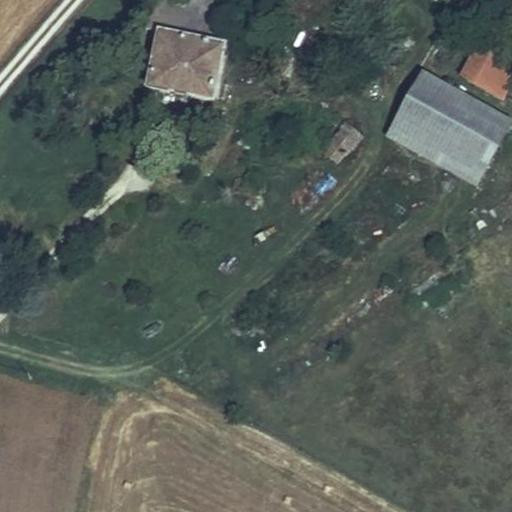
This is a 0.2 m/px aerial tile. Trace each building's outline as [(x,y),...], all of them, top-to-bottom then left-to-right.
[(205,57),(214,12),(173,5),(170,23),(144,16),(136,47),(154,51),(143,110),(205,120),(214,60),(205,57)] [(457,79),(479,92),(499,61),(478,48),(457,79)] [(511,68),(499,61),(479,92),(496,102),(511,78),(511,68)] [(500,128),(412,78),(388,123),(476,172),(500,128)] [(350,158),(366,123),(343,112),(328,149),(350,158)]
